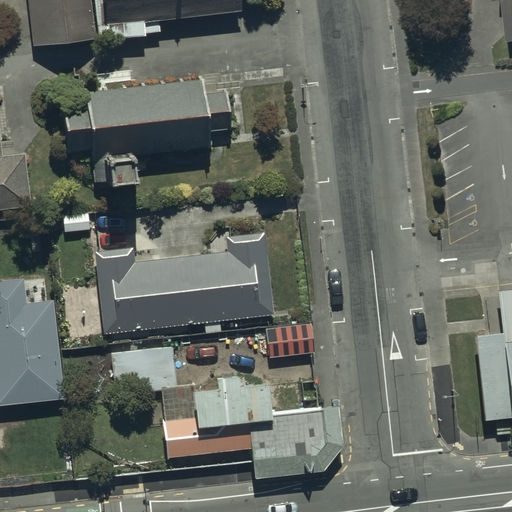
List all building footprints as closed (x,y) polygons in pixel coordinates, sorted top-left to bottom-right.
[(236,0),(31,0),(36,44),(98,39),(98,42),(148,37),(147,33),(162,31),(162,21),(238,14),(236,0)] [(203,84),(79,97),(80,108),(60,110),(65,158),(89,156),(91,170),(99,169),(104,211),(138,207),(133,164),(206,156),(204,139),(229,137),(225,95),(204,97),(203,84)] [(0,142),(0,218),(32,215),(25,160),(2,163),(0,142)] [(90,217),(63,218),(64,236),(90,235),(90,217)] [(135,267),(133,252),(126,253),(124,231),(113,233),(113,227),(97,229),(99,256),(93,256),(101,338),(205,328),(206,338),(220,336),(219,328),(273,322),(265,237),(223,241),(225,258),(135,267)] [(0,286),(0,410),(62,405),(53,307),(25,309),(23,284),(0,286)] [(511,299),(494,302),(498,336),(486,337),(475,338),(485,425),(506,423),(507,431),(511,430),(511,299)] [(266,332),(268,360),(313,358),(312,328),(266,332)] [(110,353),(114,397),(176,391),(171,348),(110,353)] [(242,386),(212,389),(213,401),(188,403),(190,422),(158,425),(163,465),(249,457),(250,465),(321,457),(326,447),(323,415),(270,420),(267,389),(243,391),(242,386)]
